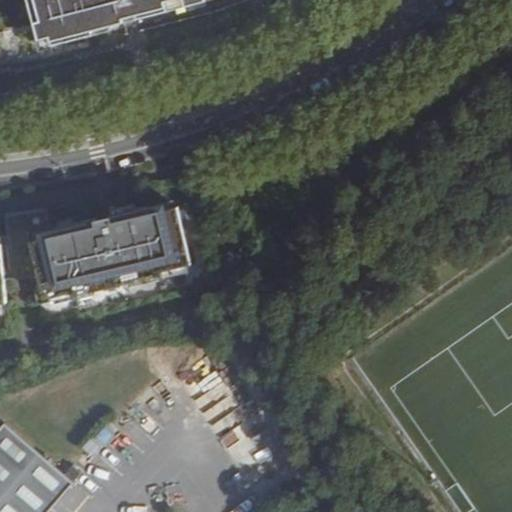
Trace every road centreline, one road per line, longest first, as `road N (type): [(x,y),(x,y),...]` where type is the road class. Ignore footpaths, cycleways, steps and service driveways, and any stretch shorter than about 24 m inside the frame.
road 1 (tertiary): [(0,168),(98,152),(224,114),(338,55),(409,0)]
road 2 (tertiary): [(406,0),(258,79),(131,125),(0,150)]
